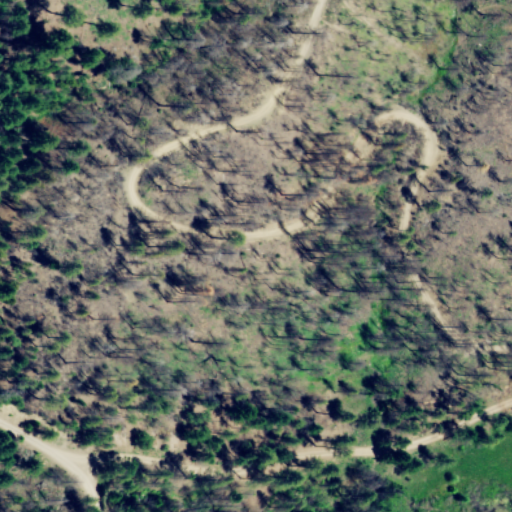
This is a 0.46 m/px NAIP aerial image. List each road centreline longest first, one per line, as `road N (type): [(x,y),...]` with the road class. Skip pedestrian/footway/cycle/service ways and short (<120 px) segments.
road 1 (track): [(323,0),(302,81),(279,115),(177,148),(145,167),(139,200),(191,234),(250,242),(281,237),(317,213),(378,113),(406,106),(431,143),(415,208),(429,293),(463,339),(511,344)]
road 2 (tertiary): [(0,419),(59,457),(101,511)]
